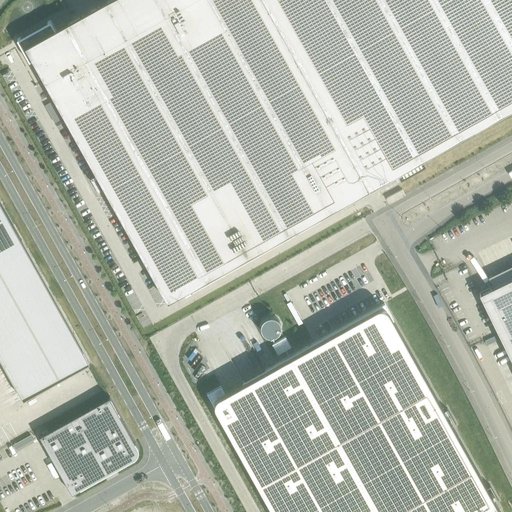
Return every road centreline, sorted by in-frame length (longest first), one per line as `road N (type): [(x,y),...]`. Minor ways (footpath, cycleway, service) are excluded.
road 1 (tertiary): [(178,458),(0,136)]
road 2 (tertiary): [(0,170),(164,466)]
road 3 (unclassified): [(511,466),(396,237)]
road 4 (unclassified): [(511,146),(386,216)]
road 5 (unclassified): [(396,237),(511,174)]
